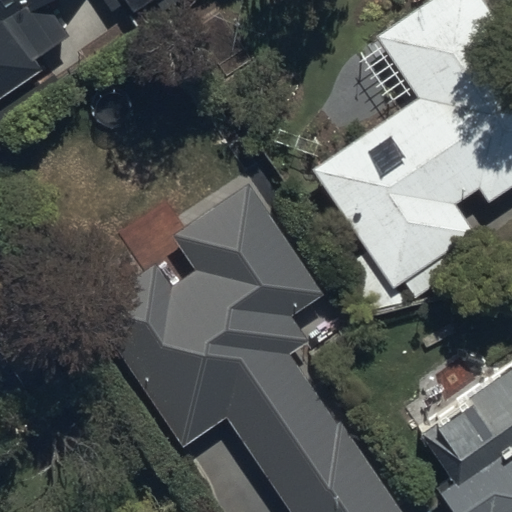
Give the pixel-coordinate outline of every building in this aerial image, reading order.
[(0,0),(0,98),(39,73),(13,33),(64,0),(0,0)] [(130,0),(136,9),(149,0),(130,0)] [(312,176),(382,279),(511,191),(511,47),(479,0),(435,0),(376,41),(419,103),(312,176)] [(230,420),(291,511),(400,511),(281,335),(324,306),(247,193),(178,240),(200,273),(112,333),(190,447),(230,420)] [(0,341),(0,413),(33,392),(0,341)] [(511,511),(511,368),(420,434),(474,511),(511,511)]
